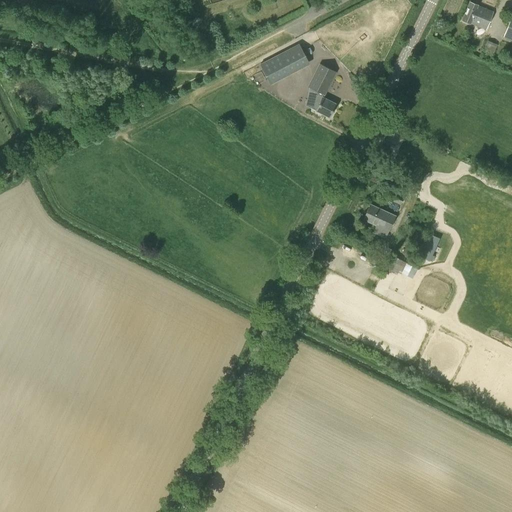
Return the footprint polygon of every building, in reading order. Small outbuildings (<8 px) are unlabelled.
[(484,29),(491,11),(476,4),(468,1),(461,19),(468,22),(469,22),(484,29)] [(511,40),(511,14),(503,37),(511,40)] [(493,54),(497,44),(487,40),(483,50),(493,54)] [(271,85),(290,74),(279,54),(260,64),(271,85)] [(308,86),(310,86),(305,105),(315,110),(316,109),(329,116),(335,103),(322,97),(335,71),(319,64),(308,86)] [(400,205),(404,196),(388,189),(384,198),(400,205)] [(385,237),(395,215),(370,204),(363,218),(376,224),(373,231),(385,237)] [(439,238),(428,233),(417,259),(426,263),(427,260),(429,261),(439,238)] [(401,266),(404,261),(392,255),(385,268),(396,274),(401,266)]
